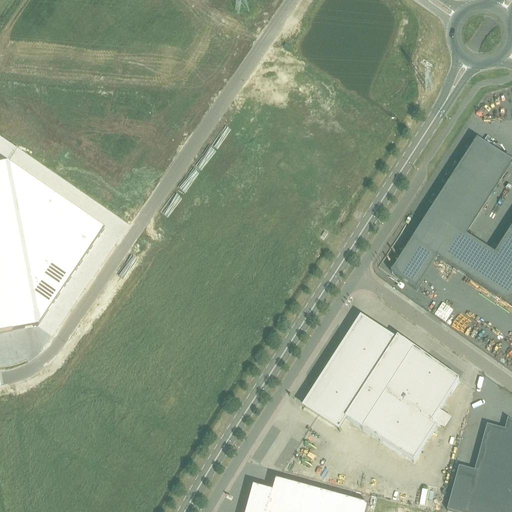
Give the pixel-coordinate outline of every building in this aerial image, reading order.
[(237,135),(191,202),(227,226),(216,243),(257,271),(246,288),(271,305),(293,273),(290,271),(336,202),(237,135)] [(511,230),(494,258),(463,238),(511,163),(478,141),(412,242),(405,255),(390,277),(416,294),(438,259),(511,306),(511,304),(511,230)] [(6,162),(0,163),(0,333),(37,326),(104,229),(6,162)] [(396,342),(362,320),(305,408),(339,431),(346,420),(414,463),(437,428),(432,424),(460,382),(398,338),(396,342)] [(511,511),(511,425),(510,423),(507,433),(489,429),(474,481),(457,476),(447,511),(449,511),(511,511)] [(290,447),(294,452),(302,447),(299,442),(290,447)] [(319,478),(331,483),(335,471),(323,466),(319,478)] [(254,487),(251,498),(271,503),(268,511),(366,511),(368,506),(277,481),(273,493),(254,487)]
